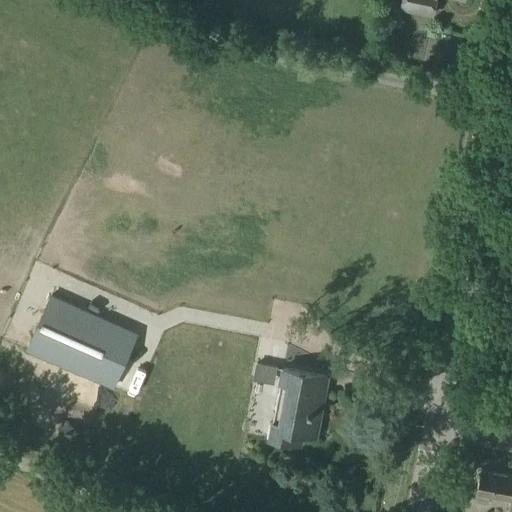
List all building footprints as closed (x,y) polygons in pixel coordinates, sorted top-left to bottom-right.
[(400,0),(398,7),(430,14),(432,0),(400,0)] [(192,295),(194,266),(133,261),(131,290),(192,295)] [(29,346),(26,353),(110,391),(114,384),(135,336),(50,298),(29,346)] [(231,325),(235,309),(206,302),(202,318),(231,325)] [(282,368),(269,438),(300,444),(302,434),(316,436),(327,376),(282,368)] [(511,511),(511,476),(480,469),(473,502),(487,505),(489,496),(510,501),(507,511),(511,511)]
